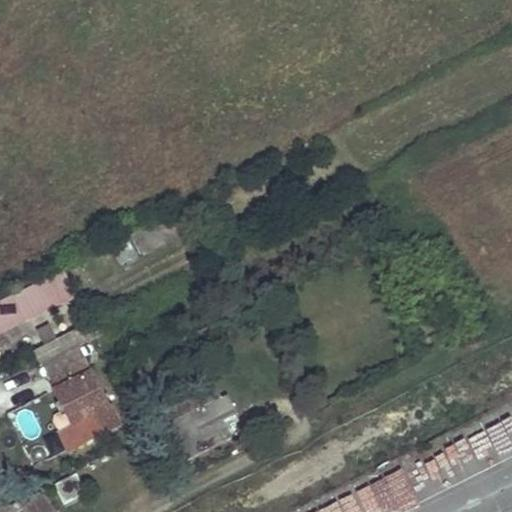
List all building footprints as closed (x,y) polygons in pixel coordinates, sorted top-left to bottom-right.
[(151,227),(140,232),(149,251),(160,246),(151,227)] [(39,284),(23,292),(34,315),(51,306),(39,284)] [(0,331),(34,315),(23,292),(0,302),(0,331)] [(116,309),(73,330),(81,347),(124,325),(116,309)] [(73,330),(54,340),(61,356),(81,347),(73,330)] [(36,348),(35,350),(43,365),(61,356),(54,340),(36,348)] [(61,356),(43,365),(49,378),(88,359),(81,347),(61,356)] [(88,359),(49,378),(52,384),(90,365),(88,359)] [(90,365),(52,384),(65,412),(54,418),(70,450),(120,424),(90,365)] [(184,460),(229,436),(221,419),(234,412),(226,397),(222,399),(220,394),(216,387),(163,413),(169,426),(168,426),(184,460)] [(78,473),(55,484),(66,507),(90,495),(78,473)] [(56,511),(45,489),(0,510),(0,511),(19,511),(24,509),(25,511),(56,511)]
